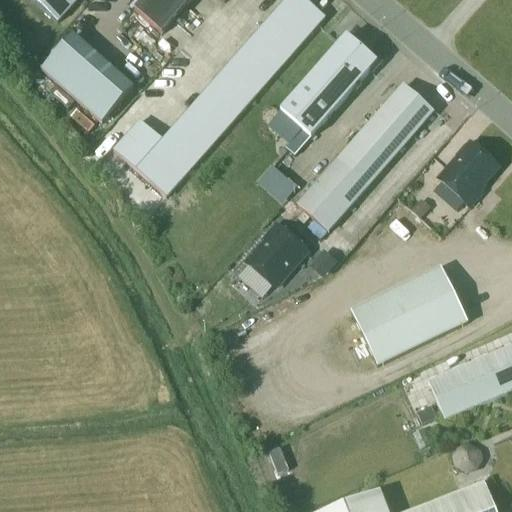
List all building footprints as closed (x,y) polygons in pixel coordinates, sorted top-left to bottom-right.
[(29,0),(57,25),(78,0),(29,0)] [(193,0),(145,0),(134,13),(162,37),(193,0)] [(302,0),(288,0),(282,8),(312,35),(326,20),(302,0)] [(312,35),(282,8),(268,23),(299,50),(312,35)] [(299,50),(268,23),(255,38),(286,65),(299,50)] [(72,37),(40,74),(100,126),(132,89),(72,37)] [(286,65),(255,38),(242,53),(273,80),(286,65)] [(311,140),(377,65),(347,38),(280,113),(311,140)] [(273,80),(242,53),(229,68),(260,95),(273,80)] [(260,95),(229,68),(215,83),(246,110),(260,95)] [(246,110),(215,83),(202,98),(233,125),(246,110)] [(403,88),(337,163),(297,208),(328,235),(433,114),(403,88)] [(233,125),(202,98),(189,113),(220,140),(233,125)] [(220,140),(189,113),(176,128),(207,155),(220,140)] [(140,123),(113,154),(166,201),(193,170),(162,143),(140,123)] [(207,155),(176,128),(162,143),(193,170),(207,155)] [(479,192),(498,170),(471,146),(439,183),(469,209),(482,195),(479,192)] [(265,181),(287,204),(303,189),(282,166),(265,181)] [(421,202),(411,213),(420,222),(430,211),(421,202)] [(270,246),(250,268),(277,292),(309,255),(279,229),(267,243),(270,246)] [(328,276),(344,264),(334,251),(318,263),(328,276)] [(349,316),(377,371),(467,326),(440,270),(349,316)] [(511,394),(511,350),(428,387),(445,424),(511,394)] [(466,471),(490,463),(482,441),(458,449),(466,471)] [(494,511),(484,485),(416,511),(386,511),(380,494),(335,511),(494,511)]
